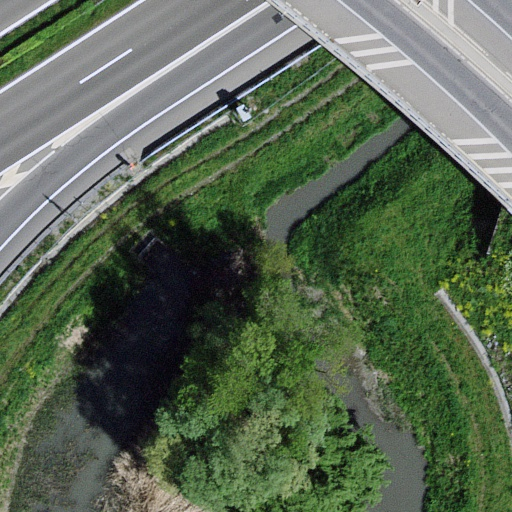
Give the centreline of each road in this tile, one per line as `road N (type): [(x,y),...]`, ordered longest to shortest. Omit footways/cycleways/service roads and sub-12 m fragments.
road 1 (motorway): [(0,225),(217,0)]
road 2 (motorway): [(0,135),(211,0)]
road 3 (tertiary): [(350,0),(511,145)]
